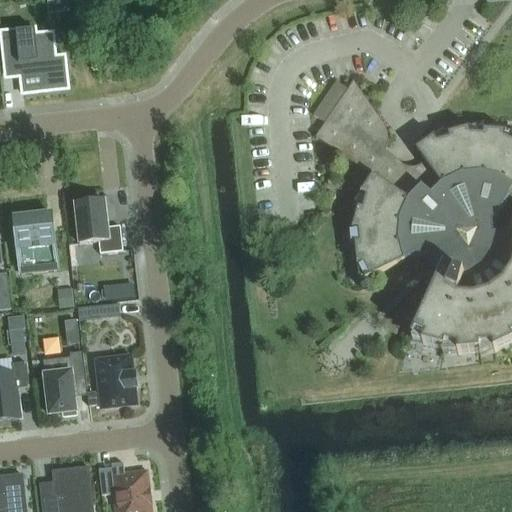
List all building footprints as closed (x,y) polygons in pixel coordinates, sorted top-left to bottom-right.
[(68,1),(60,2),(62,14),(70,13),(68,1)] [(29,32),(2,35),(6,65),(6,66),(7,67),(8,67),(8,68),(9,68),(20,66),(24,97),(65,92),(69,88),(67,69),(50,70),(47,36),(30,38),(29,32)] [(325,125),(349,92),(337,84),(314,117),(325,125)] [(417,152),(420,157),(430,171),(414,182),(383,156),(387,151),(387,150),(389,143),(388,135),(385,128),(354,84),(349,92),(325,125),(317,138),(373,178),(361,196),(367,199),(363,211),(359,210),(353,232),(359,232),(361,245),(356,245),(358,268),(364,266),(369,278),(365,280),(366,282),(417,257),(445,269),(413,340),(415,341),(417,336),(426,340),(424,347),(446,353),(447,348),(459,351),(459,357),(481,355),(481,350),(493,349),(495,355),(511,346),(511,234),(494,237),(493,225),(510,199),(511,200),(511,143),(506,140),(507,134),(484,132),(484,137),(472,136),(471,130),(449,136),(451,141),(438,145),(436,139),(417,152)] [(105,203),(77,207),(81,247),(100,245),(101,257),(124,254),(121,229),(108,230),(105,203)] [(53,216),(15,220),(21,277),(59,272),(53,216)] [(7,276),(0,277),(0,293),(9,292),(7,276)] [(135,286),(120,287),(121,302),(136,301),(135,286)] [(72,292),(61,294),(63,311),(74,309),(72,292)] [(101,321),(99,309),(79,312),(80,324),(101,321)] [(78,333),(77,323),(66,324),(67,334),(78,333)] [(25,346),(13,348),(15,357),(26,356),(25,346)] [(83,355),(71,356),(73,374),(46,378),(50,418),(64,416),(64,420),(78,418),(74,382),(86,381),(83,355)] [(104,412),(136,408),(138,408),(138,406),(136,391),(138,391),(136,376),(134,376),(133,361),(132,359),(131,359),(98,363),(96,363),(97,365),(100,394),(88,396),(90,409),(102,408),(102,410),(102,412),(104,412)] [(15,376),(0,378),(0,423),(21,421),(18,392),(30,390),(27,365),(13,367),(15,376)] [(113,471),(100,473),(103,499),(116,497),(117,511),(151,511),(150,506),(151,506),(150,492),(149,492),(147,475),(126,478),(124,466),(112,467),(113,471)] [(57,509),(43,511),(94,511),(90,470),(53,474),(57,509)] [(26,511),(23,477),(0,479),(0,511),(26,511)]
